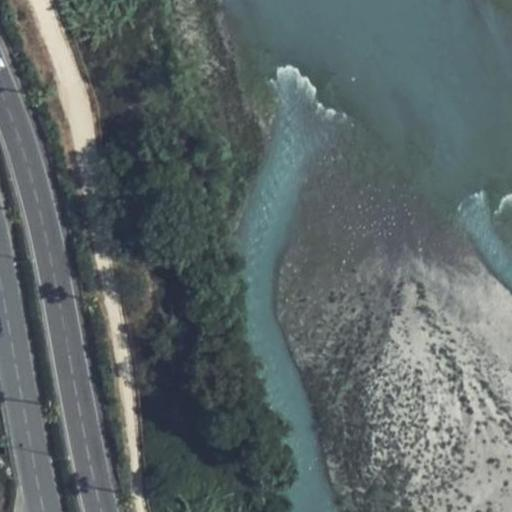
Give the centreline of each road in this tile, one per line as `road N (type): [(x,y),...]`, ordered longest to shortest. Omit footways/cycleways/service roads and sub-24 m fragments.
road 1 (secondary): [(101,511),(40,217),(0,90)]
road 2 (secondary): [(0,293),(40,493)]
